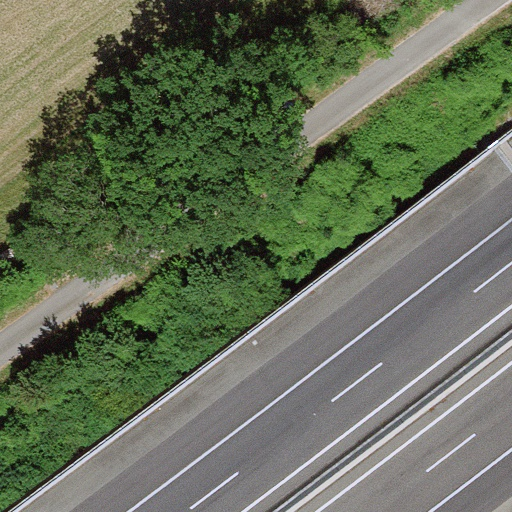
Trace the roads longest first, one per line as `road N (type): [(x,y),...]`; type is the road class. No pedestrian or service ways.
road 1 (track): [(496,0),(0,359)]
road 2 (motorway): [(511,258),(182,511)]
road 3 (motorway): [(377,511),(511,408)]
